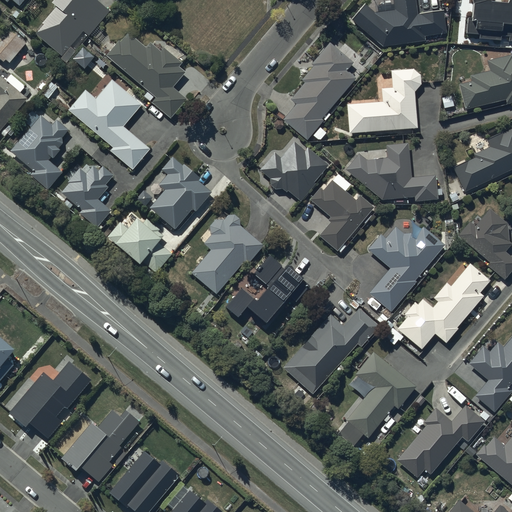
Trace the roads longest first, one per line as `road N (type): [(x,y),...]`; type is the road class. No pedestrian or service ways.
road 1 (secondary): [(342,511),(0,223)]
road 2 (residential): [(346,277),(236,179),(222,129)]
road 3 (residential): [(312,0),(243,84),(222,129)]
